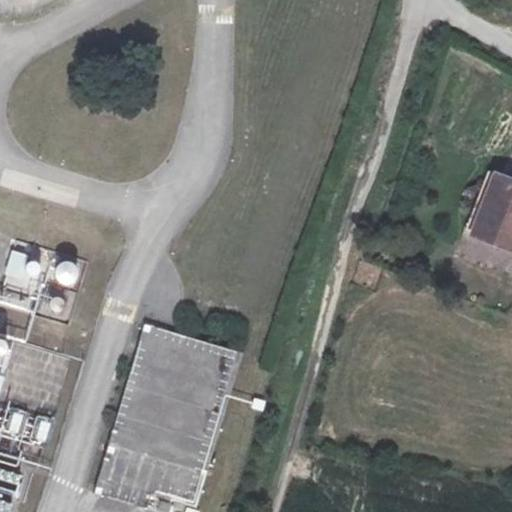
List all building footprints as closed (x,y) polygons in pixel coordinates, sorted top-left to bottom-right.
[(511,183),(494,177),(471,238),(511,252),(511,183)] [(510,271),(511,264),(511,255),(466,243),(461,257),(510,271)] [(77,262),(22,246),(6,304),(61,321),(77,262)] [(178,511),(225,358),(153,336),(105,494),(165,511),(178,511)] [(50,397),(0,383),(0,485),(22,492),(50,397)] [(0,511),(10,511),(17,495),(0,489),(0,511)]
